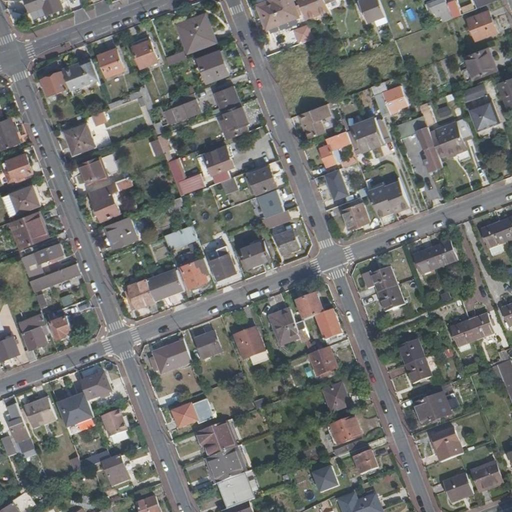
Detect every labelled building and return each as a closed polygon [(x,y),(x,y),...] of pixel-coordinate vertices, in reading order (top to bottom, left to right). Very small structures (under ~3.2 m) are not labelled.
[(42,5),(45,11),(52,8),(48,0),(24,0),(28,10),(42,5)] [(61,0),(48,0),(52,8),(63,4),(61,0)] [(265,0),(256,4),(266,28),(299,16),(293,0),(265,0)] [(299,0),(307,19),(330,10),(327,2),(325,0),(299,0)] [(375,19),(377,25),(388,21),(379,0),(359,0),(367,22),(375,19)] [(430,19),(440,16),(443,22),(453,18),(448,4),(446,0),(432,0),(424,3),(430,19)] [(499,0),(474,0),(478,8),(499,0)] [(456,1),(448,4),(453,18),(461,15),(456,1)] [(476,39),(497,31),(489,11),(468,18),(476,39)] [(190,50),(216,40),(206,15),(180,25),(190,50)] [(141,68),(158,61),(150,41),(134,47),(141,68)] [(474,78),(497,69),(489,47),(466,56),(474,78)] [(106,77),(124,70),(117,50),(99,57),(106,77)] [(208,82),(230,73),(221,50),(199,59),(208,82)] [(174,57),(176,62),(185,59),(183,54),(174,57)] [(91,60),(63,71),(71,91),(99,80),(91,60)] [(63,71),(42,79),(48,95),(69,87),(63,71)] [(509,109),(511,107),(511,80),(500,85),(509,109)] [(386,81),(371,87),(383,117),(400,110),(399,109),(409,105),(403,87),(390,92),(386,81)] [(462,102),(488,92),(484,83),(458,93),(462,102)] [(234,86),(216,93),(222,111),(224,111),(241,104),(235,90),(234,86)] [(142,92),(143,96),(144,97),(146,104),(150,103),(144,87),(140,88),(142,92)] [(142,92),(131,96),(133,101),(137,99),(144,97),(143,96),(142,92)] [(178,121),(202,112),(195,93),(181,98),(170,102),(178,121)] [(137,99),(140,107),(147,105),(146,104),(144,97),(137,99)] [(122,100),(112,103),(114,108),(124,104),(122,100)] [(477,130),(500,121),(491,100),(469,108),(477,130)] [(226,117),(220,120),(228,139),(251,130),(241,104),(224,111),(226,117)] [(441,119),(453,115),(449,105),(438,109),(441,119)] [(329,131),(320,107),(300,115),(309,139),(329,131)] [(423,113),(424,115),(427,125),(433,123),(428,111),(423,113)] [(96,127),(108,123),(103,112),(92,116),(96,127)] [(0,143),(2,149),(20,143),(16,132),(14,126),(17,125),(14,116),(0,121),(0,143)] [(365,122),(375,148),(393,141),(384,118),(377,121),(376,117),(365,122)] [(450,125),(430,132),(431,134),(440,158),(447,155),(448,157),(467,150),(464,142),(473,138),(466,119),(450,125)] [(161,122),(154,125),(156,129),(159,136),(165,134),(166,133),(161,122)] [(355,130),(348,132),(351,142),(356,153),(356,155),(375,148),(365,122),(353,126),(355,130)] [(400,136),(416,134),(414,123),(399,125),(400,136)] [(74,155),(96,146),(88,124),(68,131),(73,142),(70,143),(74,155)] [(337,153),(335,149),(336,149),(351,143),(347,132),(326,139),(328,145),(320,148),(326,167),(335,164),(332,155),(337,153)] [(165,134),(159,136),(168,162),(173,160),(170,150),(171,149),(165,134)] [(429,173),(444,167),(440,158),(431,134),(421,138),(428,158),(424,160),(429,173)] [(228,168),(234,166),(227,146),(198,157),(205,177),(210,175),(210,174),(213,173),(213,174),(228,168)] [(352,155),(341,159),(341,161),(343,167),(358,162),(353,148),(350,149),(352,155)] [(338,153),(336,149),(335,149),(337,153),(332,155),(335,164),(341,161),(341,159),(339,153),(338,153)] [(27,154),(8,161),(15,179),(34,173),(27,154)] [(89,186),(109,178),(101,157),(81,165),(89,186)] [(258,194),(277,187),(269,167),(251,174),(258,194)] [(228,168),(213,174),(217,184),(223,181),(232,178),(228,168)] [(335,178),(343,175),(341,168),(332,171),(335,178)] [(206,186),(201,174),(181,181),(185,194),(206,186)] [(115,192),(135,185),(132,176),(92,192),(103,221),(122,213),(115,192)] [(227,193),(238,188),(234,177),(232,178),(223,181),(227,193)] [(399,181),(384,187),(393,210),(394,211),(408,206),(399,181)] [(33,186),(2,197),(9,216),(40,205),(33,186)] [(384,187),(370,192),(379,215),(393,210),(384,187)] [(278,190),(259,197),(266,218),(286,212),(278,190)] [(167,203),(171,212),(185,206),(182,197),(167,203)] [(348,230),(369,222),(362,203),(341,211),(348,230)] [(293,219),(289,210),(286,212),(266,218),(263,220),(266,229),(293,219)] [(38,211),(12,221),(24,248),(49,238),(38,211)] [(117,247),(138,239),(130,217),(106,226),(108,233),(112,234),(117,247)] [(511,218),(500,223),(508,243),(511,241),(511,218)] [(500,223),(482,230),(490,250),(491,250),(493,257),(505,252),(502,245),(508,243),(500,223)] [(193,225),(164,236),(169,248),(185,242),(184,238),(195,233),(193,225)] [(285,255),(302,248),(294,230),(277,236),(285,255)] [(197,237),(195,233),(184,238),(185,242),(197,237)] [(248,268),(270,259),(263,241),(241,250),(248,268)] [(451,243),(433,250),(440,269),(458,262),(451,243)] [(65,258),(60,244),(22,258),(31,281),(45,276),(40,263),(55,257),(56,261),(65,258)] [(226,245),(208,252),(212,261),(230,254),(226,245)] [(440,275),(438,270),(440,269),(433,250),(414,257),(422,277),(433,272),(435,277),(440,275)] [(219,279),(237,272),(230,254),(212,261),(219,279)] [(205,258),(201,260),(206,273),(210,271),(205,258)] [(182,267),(190,288),(191,288),(199,285),(209,281),(206,273),(201,260),(182,267)] [(77,264),(63,269),(67,279),(81,274),(77,264)] [(391,268),(371,276),(379,295),(398,287),(391,268)] [(67,279),(63,269),(45,276),(31,281),(35,291),(67,279)] [(149,280),(156,299),(168,294),(175,291),(168,273),(149,280)] [(131,287),(132,290),(137,305),(139,308),(157,302),(156,299),(149,280),(131,287)] [(420,290),(427,287),(424,280),(417,283),(420,290)] [(404,292),(411,289),(409,283),(401,286),(404,292)] [(386,313),(405,305),(398,287),(379,295),(386,313)] [(132,290),(127,292),(132,307),(137,305),(132,290)] [(43,293),(36,295),(42,311),(49,309),(43,293)] [(169,297),(168,294),(156,299),(157,302),(169,297)] [(305,319),(325,312),(318,294),(298,301),(305,319)] [(71,295),(62,297),(64,306),(74,304),(71,295)] [(275,328),(272,330),(278,345),(292,339),(293,343),(303,339),(305,343),(310,341),(303,321),(297,324),(292,310),(271,318),(275,328)] [(326,340),(343,334),(334,310),(317,316),(326,340)] [(19,322),(31,350),(25,352),(29,363),(30,363),(37,360),(33,349),(49,343),(45,334),(50,332),(44,316),(43,313),(19,322)] [(489,315),(470,322),(477,341),(496,334),(489,315)] [(56,320),(52,322),(58,339),(68,335),(67,333),(71,332),(73,331),(67,316),(56,320)] [(472,348),(470,344),(477,341),(470,322),(452,329),(461,352),(472,348)] [(235,335),(244,359),(251,356),(264,351),(256,328),(235,335)] [(67,333),(68,335),(58,339),(59,342),(72,336),(71,332),(67,333)] [(203,359),(222,352),(215,332),(196,339),(203,359)] [(0,355),(2,360),(20,354),(14,337),(0,341),(0,355)] [(293,343),(292,339),(278,345),(279,348),(293,343)] [(420,340),(400,348),(407,366),(427,359),(420,340)] [(184,341),(154,352),(156,357),(160,369),(162,373),(192,361),(184,341)] [(330,369),(336,367),(329,348),(315,353),(309,355),(317,374),(319,373),(321,380),(332,375),(330,369)] [(264,351),(251,356),(254,363),(267,358),(264,351)] [(156,357),(150,360),(155,371),(160,369),(156,357)] [(414,385),(434,377),(427,359),(407,366),(414,385)] [(511,368),(509,361),(498,366),(504,383),(511,403),(511,368)] [(498,366),(490,369),(496,386),(504,383),(498,366)] [(106,373),(82,383),(86,392),(90,390),(93,398),(113,390),(106,373)] [(456,392),(452,383),(434,390),(437,396),(444,393),(445,396),(454,393),(456,392)] [(332,413),(351,405),(343,384),(324,391),(332,413)] [(86,393),(58,404),(68,428),(96,418),(86,393)] [(424,425),(452,414),(451,410),(445,396),(444,393),(437,396),(416,404),(424,425)] [(454,393),(445,396),(451,410),(459,407),(454,393)] [(15,432),(2,438),(9,456),(17,452),(13,442),(30,435),(15,396),(3,401),(6,408),(9,407),(11,412),(13,418),(10,419),(15,432)] [(209,400),(194,406),(200,420),(202,426),(217,420),(209,400)] [(35,428),(58,419),(50,401),(36,406),(35,404),(26,407),(35,428)] [(182,428),(200,420),(194,406),(193,404),(175,411),(182,428)] [(351,406),(322,418),(323,423),(353,411),(351,406)] [(109,437),(129,431),(120,409),(101,416),(109,437)] [(336,446),(363,436),(356,417),(329,427),(336,446)] [(231,419),(226,421),(237,447),(241,446),(231,419)] [(202,442),(200,443),(206,459),(208,458),(237,447),(226,421),(198,432),(202,442)] [(440,452),(437,454),(441,463),(458,456),(462,455),(451,429),(433,436),(440,452)] [(365,439),(335,450),(337,456),(367,445),(365,439)] [(241,446),(237,447),(246,472),(250,471),(241,446)] [(212,468),(208,470),(214,485),(222,482),(246,472),(237,447),(208,458),(212,468)] [(111,458),(108,450),(81,461),(84,468),(84,469),(92,466),(111,458)] [(361,476),(379,469),(372,452),(354,458),(361,476)] [(105,462),(113,485),(130,478),(129,475),(134,473),(127,455),(124,456),(121,456),(105,462)] [(80,459),(75,461),(79,471),(84,469),(84,468),(81,461),(80,459)] [(487,487),(502,481),(494,459),(480,464),(481,466),(472,470),(480,492),(487,489),(487,487)] [(250,471),(246,472),(256,498),(262,496),(252,470),(250,471)] [(246,472),(222,482),(232,508),(249,501),(256,498),(246,472)] [(464,501),(462,498),(474,494),(465,473),(444,482),(453,505),(464,501)] [(292,475),(285,478),(288,486),(295,483),(292,475)] [(18,480),(21,487),(22,488),(30,489),(31,490),(32,482),(18,480)] [(33,511),(39,509),(27,492),(20,497),(10,503),(12,506),(3,511),(33,511)] [(339,501),(342,511),(382,511),(376,495),(357,502),(354,495),(348,497),(346,493),(341,495),(343,499),(339,501)] [(98,499),(84,496),(83,503),(96,506),(98,499)] [(141,511),(161,511),(155,496),(138,503),(141,511)] [(252,511),(249,501),(232,508),(222,511),(252,511)]
